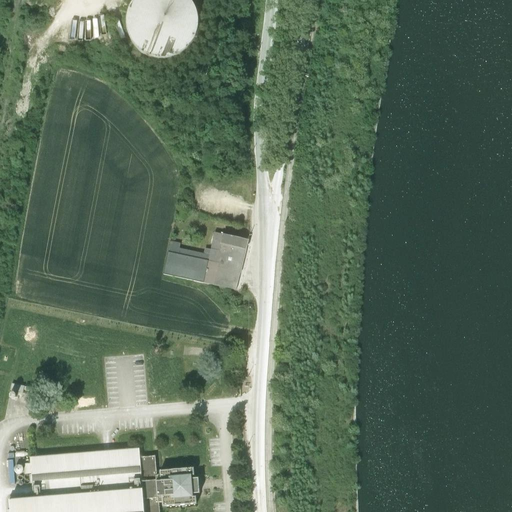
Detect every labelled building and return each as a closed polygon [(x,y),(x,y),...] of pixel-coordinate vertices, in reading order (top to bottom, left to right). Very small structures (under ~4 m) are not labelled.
[(51,0),(37,0),(32,17),(46,21),(50,8),(55,9),(57,2),(52,1),(51,0)] [(176,59),(191,45),(197,25),(191,5),(185,0),(134,0),(125,15),(125,36),(136,53),(155,62),(176,59)] [(220,245),(223,236),(214,234),(211,251),(205,250),(204,255),(179,250),(180,244),(171,242),(168,254),(163,276),(204,284),(236,291),(246,251),(220,245)] [(220,245),(246,251),(248,242),(223,236),(220,245)] [(12,385),(11,391),(24,394),(25,387),(12,385)] [(143,491),(144,511),(159,511),(159,504),(163,504),(163,508),(197,505),(196,498),(193,498),(193,495),(200,495),(199,479),(193,480),(192,477),(194,477),(194,469),(160,472),(161,476),(157,477),(156,457),(141,459),(140,450),(109,452),(31,459),(32,475),(34,496),(34,500),(108,493),(143,491)] [(108,493),(34,500),(10,502),(11,511),(144,511),(143,491),(108,493)]
